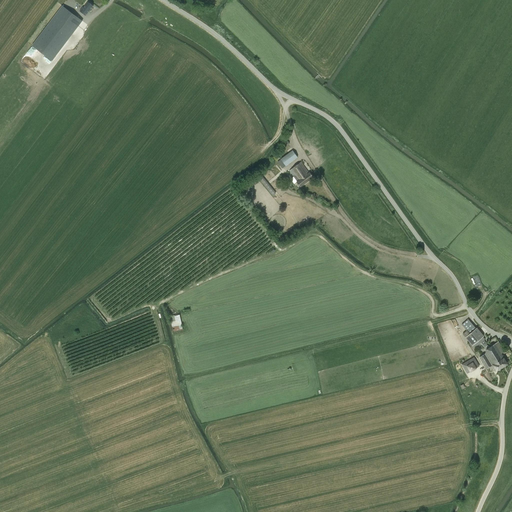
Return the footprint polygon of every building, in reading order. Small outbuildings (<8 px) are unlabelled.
[(83,7),(82,7),(79,11),(85,16),(93,6),(88,2),(83,7)] [(62,5),(31,45),(51,60),(82,20),(62,5)] [(282,170),(285,168),(284,167),(286,166),(298,157),(293,150),(292,150),(291,148),(287,151),(289,153),(281,159),(281,160),(280,161),(277,158),(274,160),(282,170)] [(301,162),(289,171),(297,181),(296,182),(300,187),(313,177),(309,172),(301,162)] [(258,178),(272,196),(275,193),(261,175),(258,178)] [(259,181),(248,190),(251,193),(252,193),(258,199),(261,197),(262,198),(263,197),(264,198),(266,196),(268,198),(271,195),(259,181)] [(173,331),(183,330),(181,320),(179,314),(170,316),(173,331)] [(484,336),(477,327),(476,328),(468,319),(462,325),(469,334),(465,337),(472,345),(484,336)] [(489,348),(487,346),(485,347),(485,348),(487,347),(489,351),(479,357),(486,369),(493,365),(496,371),(507,364),(501,354),(504,351),(499,342),(495,344),(489,348)] [(474,357),(461,365),(467,374),(479,366),(474,357)]
